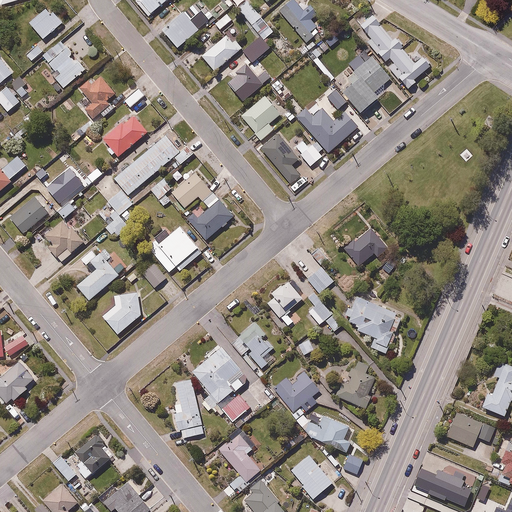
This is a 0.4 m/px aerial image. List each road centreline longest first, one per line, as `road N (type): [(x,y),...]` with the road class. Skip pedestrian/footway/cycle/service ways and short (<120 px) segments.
road 1 (primary): [(511,185),(374,511)]
road 2 (residential): [(99,0),(289,226)]
road 3 (residential): [(289,226),(492,55)]
road 4 (residential): [(101,386),(289,226)]
road 5 (residential): [(206,511),(101,386)]
road 6 (residential): [(101,386),(0,265)]
road 7 (residential): [(0,472),(101,386)]
